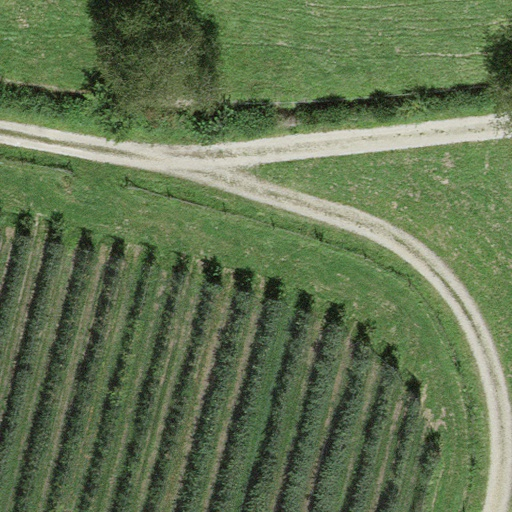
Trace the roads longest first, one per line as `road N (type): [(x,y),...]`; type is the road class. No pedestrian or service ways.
road 1 (track): [(0,134),(205,173),(328,212),(423,258),(481,345),(500,425),(487,511)]
road 2 (track): [(148,162),(511,118)]
